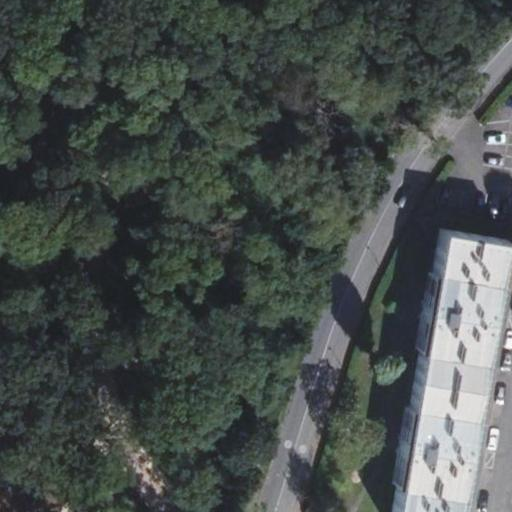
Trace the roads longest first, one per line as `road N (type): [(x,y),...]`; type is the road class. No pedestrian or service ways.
road 1 (tertiary): [(511,55),(396,187),(275,511)]
road 2 (track): [(0,135),(155,0)]
road 3 (unclassified): [(0,395),(125,447)]
